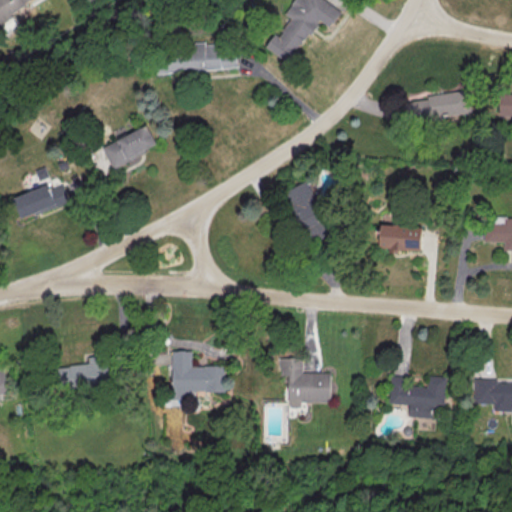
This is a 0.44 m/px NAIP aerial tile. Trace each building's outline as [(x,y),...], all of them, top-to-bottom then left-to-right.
[(0,0),(0,19),(35,0),(0,0)] [(265,47),(289,63),(318,19),(330,27),(341,11),(325,0),(295,0),(286,14),(291,18),(279,36),(275,33),(265,47)] [(160,72),(236,68),(235,44),(159,48),(160,72)] [(406,101),(408,121),(471,114),(468,90),(426,94),(427,99),(406,101)] [(511,90),(499,91),(499,115),(511,115),(511,90)] [(157,146),(147,125),(102,146),(112,167),(157,146)] [(283,191),(306,240),(330,229),(308,180),(283,191)] [(13,196),(20,217),(69,201),(63,185),(48,189),(47,185),(13,196)] [(484,224),(483,243),(504,243),(504,252),(511,252),(511,220),(504,220),(504,224),(484,224)] [(421,226),(379,225),(379,247),(389,248),(389,250),(420,251),(421,226)] [(172,350),(172,399),(186,399),(186,391),(225,390),(225,365),(192,365),(191,350),(172,350)] [(89,363),(57,367),(60,390),(112,384),(108,354),(88,357),(89,363)] [(288,374),(288,407),(300,407),(300,402),(329,402),(330,372),(302,372),(302,358),(280,357),(280,374),(288,374)] [(389,403),(409,404),(408,416),(433,417),(433,408),(443,409),(445,376),(428,375),(427,386),(404,385),(404,376),(391,375),(389,403)] [(511,404),(511,381),(473,381),(473,403),(493,403),(493,410),(511,411),(511,405),(511,404)]
